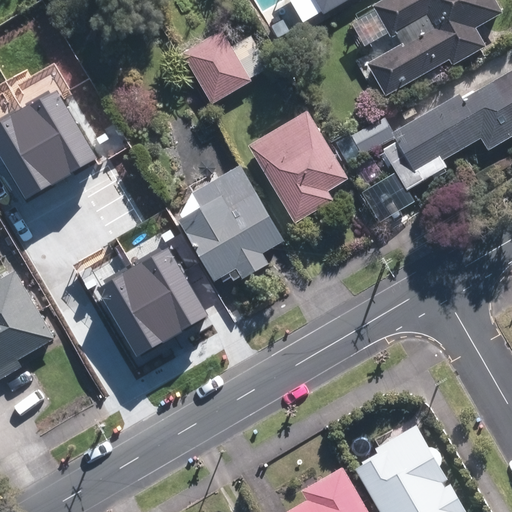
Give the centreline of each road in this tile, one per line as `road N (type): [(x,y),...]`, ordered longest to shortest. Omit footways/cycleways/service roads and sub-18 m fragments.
road 1 (residential): [(439,279),(42,511)]
road 2 (residential): [(439,279),(511,404)]
